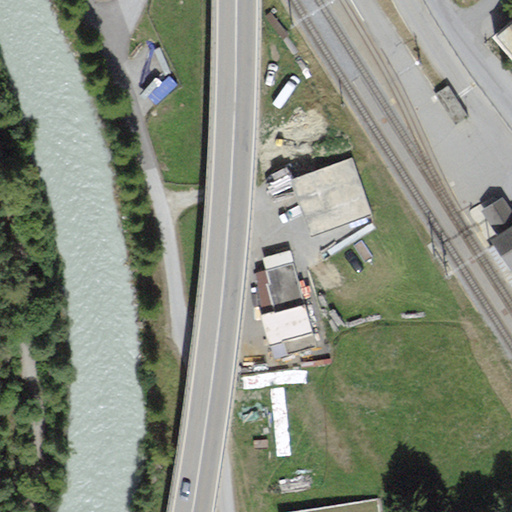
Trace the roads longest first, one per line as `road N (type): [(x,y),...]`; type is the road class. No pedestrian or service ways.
road 1 (unclassified): [(94,0),(158,197),(222,511)]
road 2 (secondary): [(235,0),(219,314),(190,511)]
